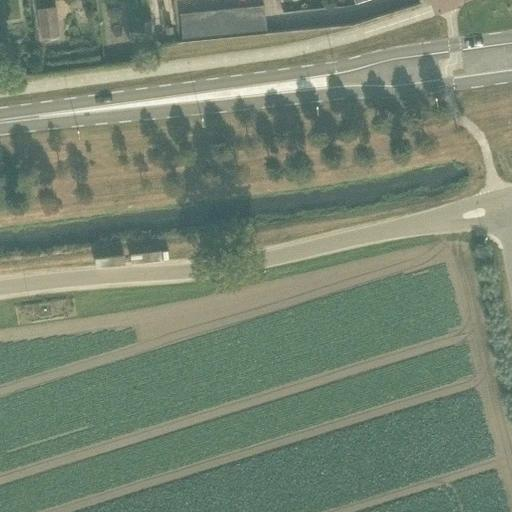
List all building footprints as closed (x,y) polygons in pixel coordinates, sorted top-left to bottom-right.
[(264,5),(250,7),(253,34),(267,32),(264,5)] [(239,35),(253,34),(250,7),(236,8),(239,35)] [(236,8),(222,9),(225,37),(239,35),(236,8)] [(211,38),(225,37),(222,9),(208,11),(211,38)] [(208,11),(194,12),(196,40),(211,38),(208,11)] [(180,14),(182,35),(182,41),(196,40),(194,12),(180,14)] [(58,22),(40,25),(42,39),(60,37),(58,22)]
